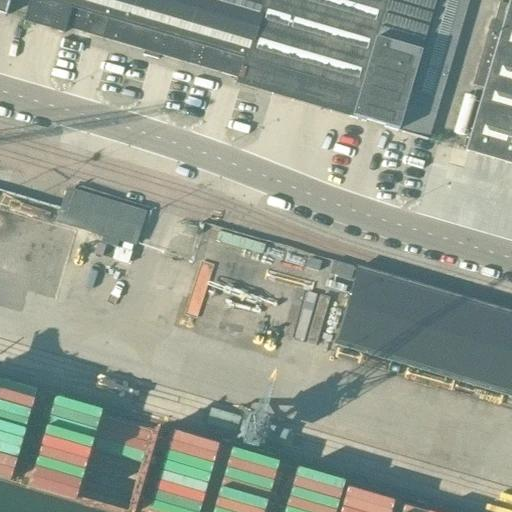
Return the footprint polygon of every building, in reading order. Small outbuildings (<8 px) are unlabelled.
[(0,0),(0,16),(4,18),(9,0),(0,0)] [(353,119),(387,0),(29,0),(23,23),(62,35),(64,29),(143,52),(142,56),(157,61),(158,57),(237,80),(235,85),(353,119)] [(468,0),(387,0),(353,119),(427,141),(468,0)] [(465,139),(463,147),(467,149),(466,153),(511,166),(511,0),(509,7),(484,90),(470,140),(465,139)] [(484,90),(509,7),(498,4),(493,22),(490,21),(471,87),(484,90)] [(144,215),(74,194),(67,191),(56,223),(58,223),(102,237),(100,244),(116,249),(118,242),(134,246),(144,215)] [(353,269),(332,263),(329,275),(349,281),(353,269)] [(346,303),(334,346),(511,398),(511,314),(356,269),(346,303)]
